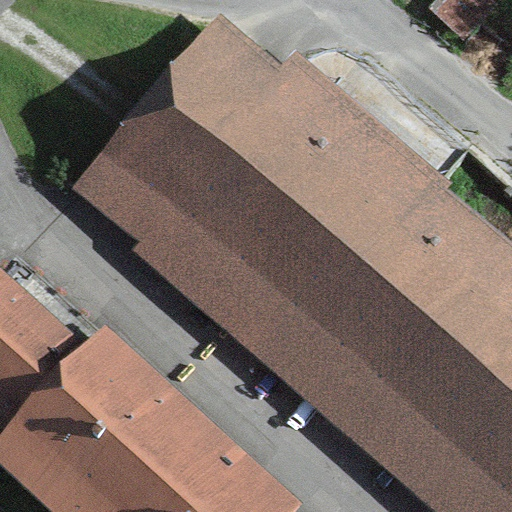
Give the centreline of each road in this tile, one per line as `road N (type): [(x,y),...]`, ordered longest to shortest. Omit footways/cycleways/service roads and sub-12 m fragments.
road 1 (unclassified): [(355,0),(511,129)]
road 2 (track): [(244,0),(370,15)]
